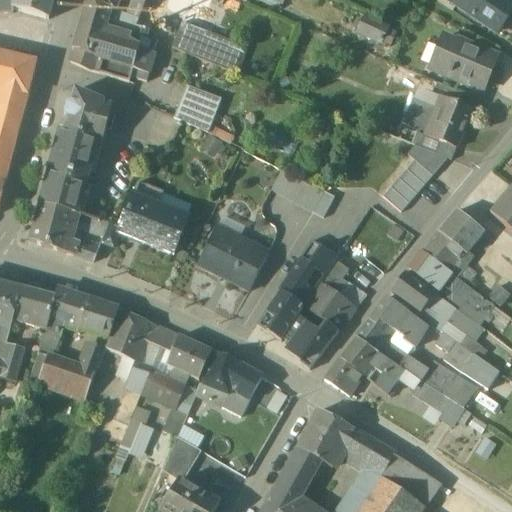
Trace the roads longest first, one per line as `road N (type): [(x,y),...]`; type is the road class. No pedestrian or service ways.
road 1 (residential): [(1,245),(50,277),(186,323),(308,392)]
road 2 (residential): [(308,392),(511,136)]
road 3 (secondary): [(1,245),(15,220),(71,0)]
road 4 (residential): [(308,392),(500,511)]
road 5 (residential): [(240,511),(308,392)]
